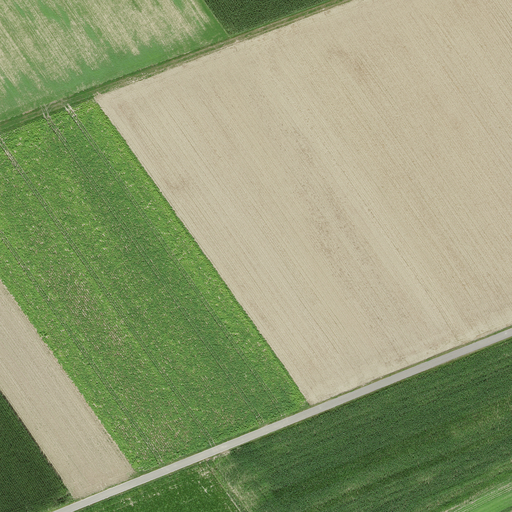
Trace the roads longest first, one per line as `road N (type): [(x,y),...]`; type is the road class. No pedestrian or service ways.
road 1 (track): [(67,511),(511,334)]
road 2 (track): [(353,0),(0,132)]
